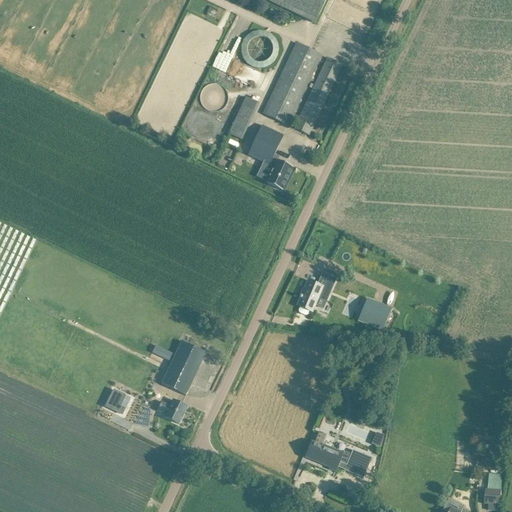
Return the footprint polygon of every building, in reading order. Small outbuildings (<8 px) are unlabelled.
[(264,0),(315,24),(326,0),(264,0)] [(242,32),(225,67),(232,71),(249,35),(242,32)] [(322,56),(296,43),(262,114),(288,126),(322,56)] [(342,65),(327,58),(294,129),(308,136),(342,65)] [(258,103),(246,97),(229,134),(241,140),(258,103)] [(264,163),(270,166),(273,158),(283,136),(262,126),(248,155),(264,163)] [(282,191),(293,168),(278,161),(273,158),(270,166),(264,163),(262,165),(273,170),(266,184),(282,191)] [(0,318),(36,242),(0,224),(0,318)] [(300,298),(297,306),(300,307),(298,311),(299,313),(300,314),(304,316),(306,316),(308,315),(309,311),(312,312),(318,299),(326,302),(336,279),(324,274),(319,286),(317,285),(308,281),(301,297),(300,296),(299,298),(300,298)] [(368,299),(358,322),(381,333),(392,310),(368,299)] [(161,384),(186,396),(206,354),(181,342),(161,384)] [(353,383),(342,386),(344,392),(355,389),(353,383)] [(114,391),(105,407),(122,415),(125,410),(119,407),(125,396),(114,391)] [(187,408),(178,403),(173,401),(170,407),(161,403),(157,411),(166,415),(165,418),(178,425),(187,408)] [(312,443),(306,457),(315,461),(333,469),(332,471),(335,472),(337,467),(344,470),(344,471),(363,479),(372,459),(353,451),(346,466),(339,463),(342,454),(341,454),(342,454),(322,446),(327,435),(319,432),(314,443),(314,444),(312,443)] [(377,434),(372,445),(381,449),(384,436),(377,434)] [(490,463),(490,453),(481,452),(480,463),(490,463)] [(484,490),(483,505),(499,506),(501,480),(488,479),(487,490),(484,490)]
